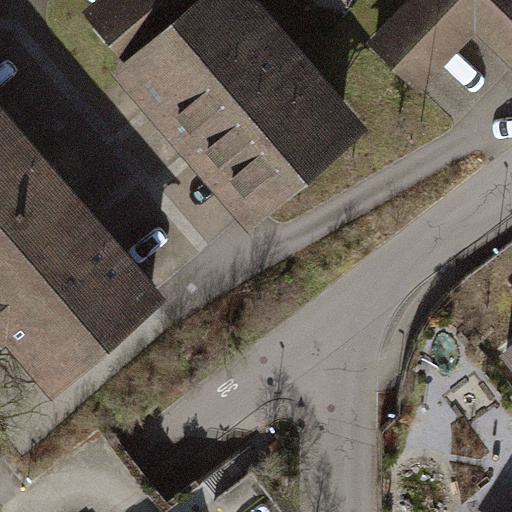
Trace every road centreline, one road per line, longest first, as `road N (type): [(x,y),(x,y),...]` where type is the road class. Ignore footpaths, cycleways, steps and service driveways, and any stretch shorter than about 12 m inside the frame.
road 1 (residential): [(80,511),(364,301)]
road 2 (residential): [(364,301),(347,409),(353,511)]
road 3 (residential): [(511,180),(405,256),(364,301)]
